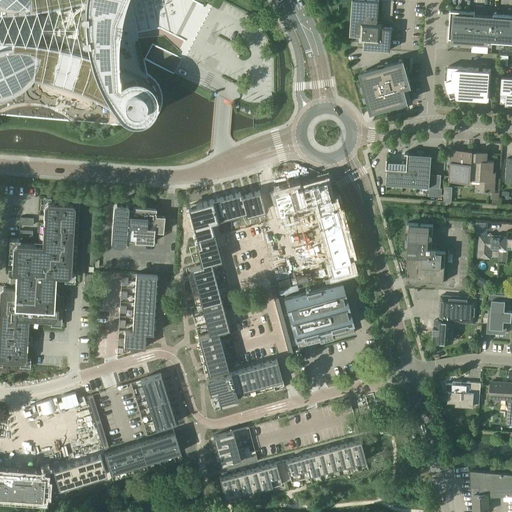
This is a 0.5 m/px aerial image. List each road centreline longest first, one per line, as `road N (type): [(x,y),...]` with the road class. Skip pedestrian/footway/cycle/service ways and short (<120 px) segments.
road 1 (unclassified): [(0,164),(169,176),(236,162)]
road 2 (unclassified): [(210,424),(409,372)]
road 3 (tertiary): [(409,372),(360,193)]
road 4 (unclassified): [(0,393),(151,355)]
road 5 (tertiary): [(446,511),(409,372)]
road 6 (unknown): [(385,282),(454,282),(458,227)]
road 7 (residential): [(426,122),(432,0)]
